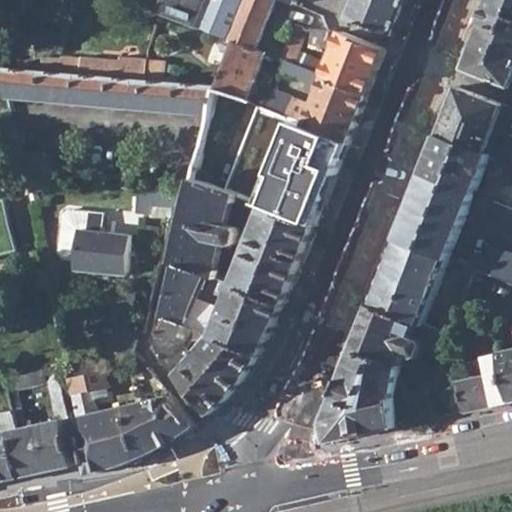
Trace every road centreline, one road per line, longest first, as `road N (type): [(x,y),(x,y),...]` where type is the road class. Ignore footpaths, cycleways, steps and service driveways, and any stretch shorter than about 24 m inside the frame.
road 1 (tertiary): [(250,485),(316,354),(452,0)]
road 2 (residential): [(511,437),(250,485)]
